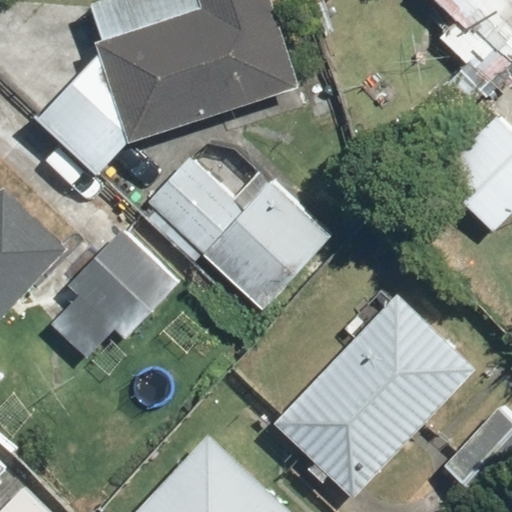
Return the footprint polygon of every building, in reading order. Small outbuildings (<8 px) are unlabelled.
[(104,0),(143,130),(309,81),(284,0),(104,0)] [(457,120),(508,76),(484,47),(432,92),(457,120)] [(511,212),(511,112),(497,97),(469,124),(481,136),(447,169),(500,224),(511,212)] [(314,263),(342,231),(280,177),(252,209),(193,158),(156,201),(277,306),(296,284),(298,282),(314,263)] [(0,319),(78,234),(17,180),(0,198),(0,319)] [(128,333),(181,282),(131,230),(78,280),(128,333)] [(287,414),(367,489),(486,362),(406,287),(287,414)] [(511,438),(511,402),(509,399),(452,461),(473,481),(511,438)] [(139,511),(312,511),(284,485),(282,487),(218,428),(139,511)] [(0,472),(17,456),(0,437),(0,472)]
